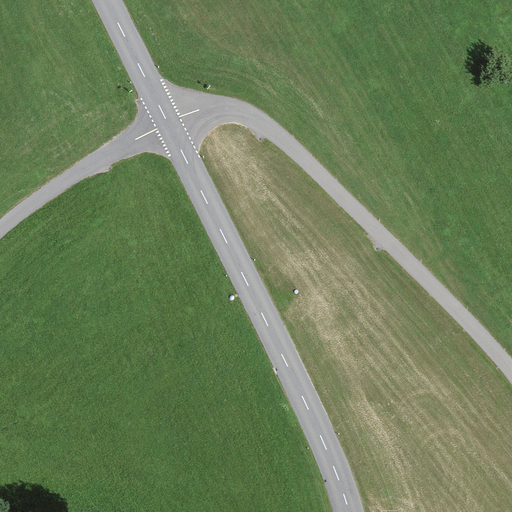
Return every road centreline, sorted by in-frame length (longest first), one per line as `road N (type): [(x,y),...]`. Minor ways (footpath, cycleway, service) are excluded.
road 1 (unclassified): [(511,371),(260,121),(214,108),(168,123)]
road 2 (tertiary): [(168,123),(306,404),(349,511)]
road 3 (unclassified): [(168,123),(84,167),(0,229)]
road 4 (tertiary): [(106,0),(168,123)]
